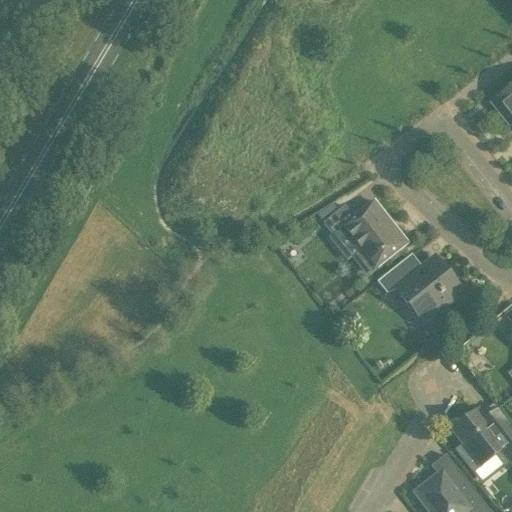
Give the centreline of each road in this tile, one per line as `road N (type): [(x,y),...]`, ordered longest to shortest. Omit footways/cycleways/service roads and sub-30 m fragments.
road 1 (residential): [(439,110),(376,163),(489,271),(511,280)]
road 2 (primary): [(0,224),(135,0)]
road 3 (residential): [(367,511),(415,433),(430,380)]
